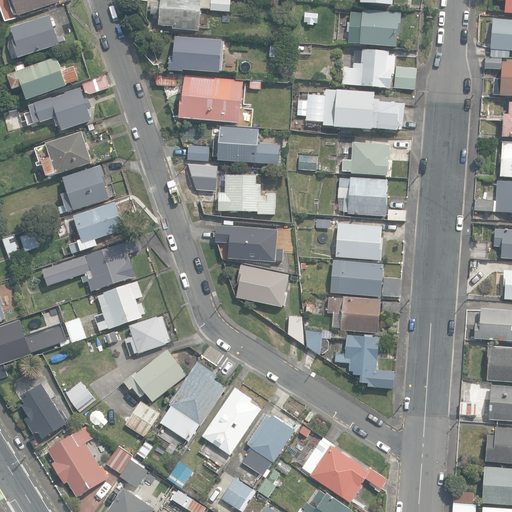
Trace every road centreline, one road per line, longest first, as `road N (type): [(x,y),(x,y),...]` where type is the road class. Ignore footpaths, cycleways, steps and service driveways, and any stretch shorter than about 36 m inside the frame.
road 1 (residential): [(424,455),(216,324),(102,0)]
road 2 (residential): [(424,455),(456,0)]
